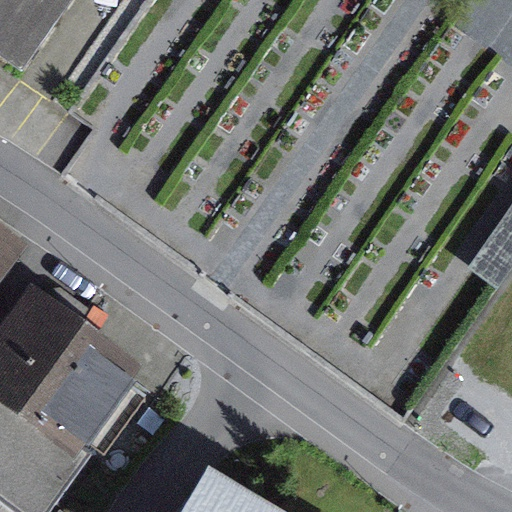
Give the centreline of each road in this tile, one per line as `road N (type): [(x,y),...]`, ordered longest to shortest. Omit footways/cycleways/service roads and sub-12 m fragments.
road 1 (residential): [(0,171),(252,353)]
road 2 (residential): [(252,353),(469,511)]
road 3 (residential): [(252,353),(138,511)]
